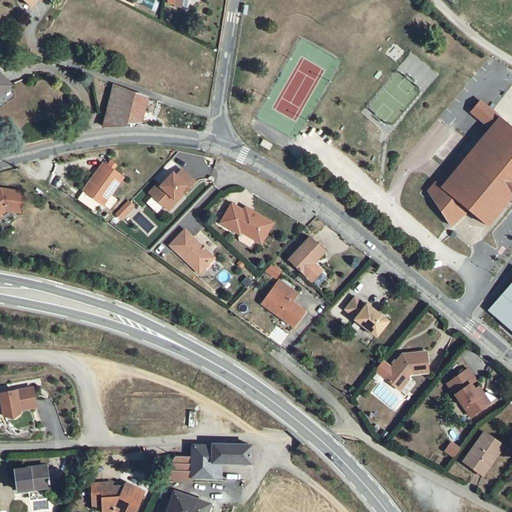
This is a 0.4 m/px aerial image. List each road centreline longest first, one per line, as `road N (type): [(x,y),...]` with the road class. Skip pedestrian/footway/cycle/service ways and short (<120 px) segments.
road 1 (secondary): [(381,511),(300,422),(169,338),(100,309),(0,284)]
road 2 (unclassified): [(511,360),(265,167),(217,145)]
road 3 (unclassified): [(496,511),(362,439),(275,356)]
road 4 (tertiary): [(0,165),(137,139),(217,145)]
road 5 (residential): [(0,356),(58,360),(73,372),(87,448)]
road 6 (residential): [(87,448),(236,440)]
road 7 (tertiary): [(217,145),(236,0)]
